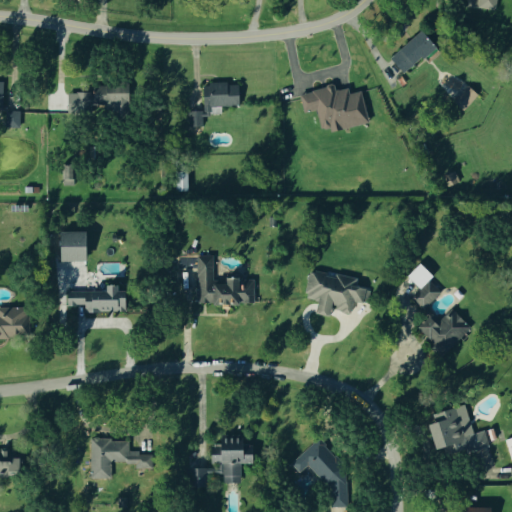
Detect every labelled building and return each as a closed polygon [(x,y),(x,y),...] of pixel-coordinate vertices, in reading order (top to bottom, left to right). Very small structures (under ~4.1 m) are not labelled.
[(476,0),(493,0),(492,10),(475,7),(476,0)] [(414,29),(433,50),(405,76),(385,54),(414,29)] [(297,88),(353,77),(366,121),(307,135),(297,88)] [(92,85),(105,85),(104,81),(128,80),(128,111),(74,111),(74,91),(92,91),(92,85)] [(0,81),(2,81),(1,104),(4,104),(4,109),(18,110),(18,126),(5,126),(5,113),(2,110),(0,110),(0,81)] [(239,84),(226,84),(226,82),(208,82),(208,85),(201,85),(202,111),(205,111),(206,113),(200,114),(200,109),(186,110),(186,126),(201,125),(201,116),(208,116),(207,113),(219,113),(219,105),(239,105),(239,84)] [(465,85),(477,97),(462,114),(449,103),(465,85)] [(174,160),(187,160),(187,191),(174,191),(174,160)] [(61,163),(72,163),(72,184),(61,184),(61,163)] [(443,176),(447,186),(459,181),(454,171),(443,176)] [(59,232),(81,232),(81,255),(59,255),(59,232)] [(239,279),(253,279),(253,302),(238,302),(238,305),(214,305),(213,302),(197,302),(197,254),(211,254),(212,279),(226,279),(226,277),(239,277),(239,279)] [(419,262),(432,275),(419,288),(407,275),(419,262)] [(307,296),(336,304),(335,308),(348,312),(352,299),(365,302),(368,289),(353,285),(355,278),(326,271),(325,273),(314,271),(314,273),(308,272),(303,291),(308,292),(307,296)] [(429,279),(440,291),(423,307),(412,296),(429,279)] [(106,290),(106,284),(118,284),(118,290),(125,290),(125,310),(100,310),(100,312),(84,311),(84,304),(66,303),(66,290),(106,290)] [(26,316),(30,316),(30,333),(26,333),(26,338),(0,338),(0,306),(26,306),(26,316)] [(428,311),(437,320),(450,307),(470,327),(442,353),(414,324),(428,311)] [(429,423),(434,422),(432,413),(453,407),(456,415),(466,411),(473,432),(483,429),(488,444),(462,452),(446,457),(442,447),(437,448),(429,423)] [(211,444),(220,445),(220,434),(244,434),(244,444),(251,445),(250,462),(243,462),(243,464),(239,464),(239,482),(222,482),(222,463),(221,463),(221,473),(216,473),(216,486),(184,486),(184,466),(216,466),(216,462),(210,462),(211,444)] [(289,463),(316,436),(325,445),(324,446),(330,453),(331,451),(346,466),(346,505),(326,505),(325,485),(307,464),(299,472),(289,463)] [(127,450),(137,450),(137,454),(151,454),(151,467),(133,467),(133,463),(124,463),(124,460),(109,460),(109,476),(89,476),(89,437),(109,437),(109,440),(127,440),(127,450)] [(0,450),(21,450),(21,475),(0,475),(0,450)] [(455,511),(455,504),(468,503),(468,508),(490,508),(490,511),(455,511)]
